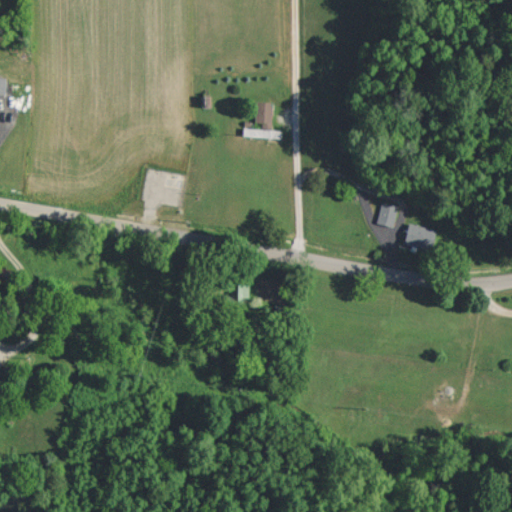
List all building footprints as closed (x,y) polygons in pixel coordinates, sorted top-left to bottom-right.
[(0,96),(19,97),(20,71),(5,70),(4,80),(0,79),(0,96)] [(272,101),(255,100),(254,121),(261,122),(261,128),(242,127),(242,135),(280,137),(281,130),(271,130),(272,101)] [(397,205),(381,201),(376,223),(392,227),(397,205)] [(432,248),(435,228),(407,223),(404,243),(432,248)] [(248,296),(248,280),(230,280),(231,297),(248,296)]
